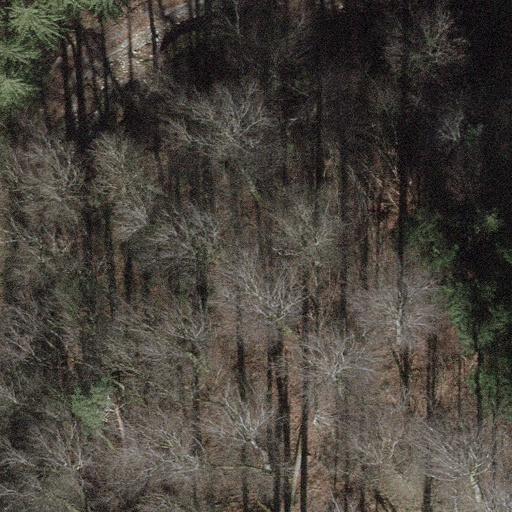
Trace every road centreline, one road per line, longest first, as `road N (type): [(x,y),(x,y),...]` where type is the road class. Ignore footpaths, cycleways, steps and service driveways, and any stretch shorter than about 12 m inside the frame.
road 1 (track): [(0,209),(58,105),(146,26),(227,0)]
road 2 (track): [(228,0),(458,19),(511,9)]
road 3 (track): [(283,511),(447,389),(511,357)]
